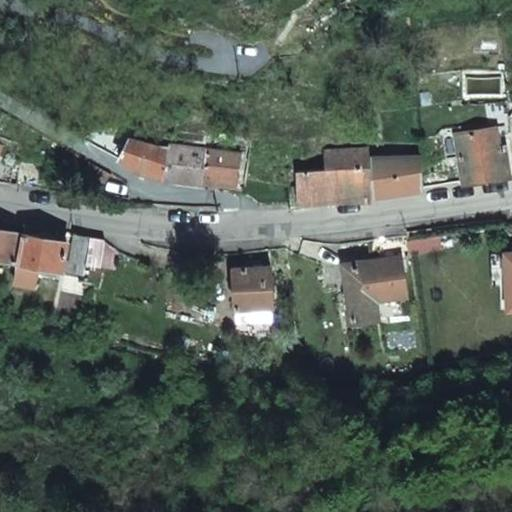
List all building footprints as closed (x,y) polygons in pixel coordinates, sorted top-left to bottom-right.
[(456,174),(463,173),(465,183),(509,176),(505,146),(499,147),(497,127),(456,133),(460,157),(455,158),(456,174)] [(124,139),(118,135),(113,142),(125,149),(127,145),(122,142),(124,139)] [(152,144),(131,137),(127,145),(125,149),(113,142),(107,152),(139,169),(164,175),(238,185),(241,156),(177,147),(152,144)] [(409,158),(422,158),(421,142),(408,144),(409,158)] [(342,200),(370,200),(366,157),(366,151),(325,153),(326,169),(296,173),(297,206),(300,205),(342,200)] [(375,195),(425,188),(422,158),(409,158),(396,159),(374,160),(373,160),(375,195)] [(0,162),(0,183),(12,185),(20,186),(21,163),(0,162)] [(83,177),(106,189),(114,174),(91,162),(83,177)] [(430,176),(445,174),(444,162),(428,165),(430,176)] [(0,257),(16,261),(22,235),(0,230),(0,257)] [(87,266),(90,237),(75,234),(72,261),(63,259),(66,243),(37,237),(22,235),(16,261),(12,282),(37,288),(41,267),(85,276),(87,266)] [(413,255),(468,246),(466,234),(411,242),(413,255)] [(119,250),(105,242),(105,239),(90,237),(87,266),(117,268),(119,250)] [(406,297),(401,257),(399,238),(369,241),(371,267),(344,270),(349,306),(388,300),(401,298),(406,297)] [(270,309),(272,309),(270,266),(232,268),(233,310),(235,310),(235,334),(270,334),(270,309)] [(390,310),(402,309),(401,298),(388,300),(390,310)]
